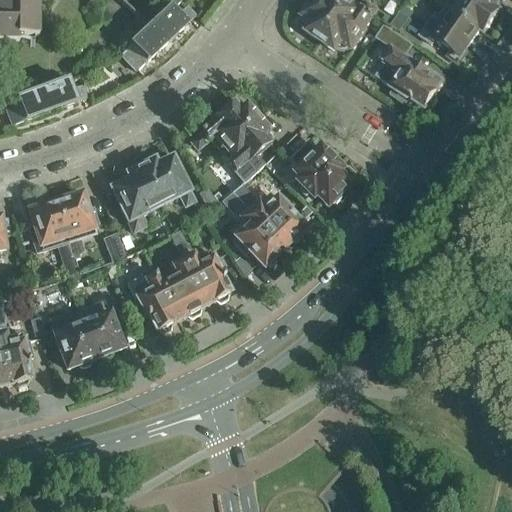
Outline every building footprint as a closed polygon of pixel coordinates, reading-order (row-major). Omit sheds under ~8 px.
[(0,0),(0,40),(19,41),(19,36),(37,37),(37,0),(0,0)] [(108,0),(103,4),(125,31),(136,22),(118,0),(108,0)] [(314,0),(313,4),(311,2),(301,17),(306,21),(305,22),(305,23),(305,25),(305,26),(306,27),(306,28),(307,29),(308,30),(309,31),(307,34),(320,43),(348,2),(345,0),(314,0)] [(388,0),(401,8),(406,0),(388,0)] [(452,0),(447,8),(453,12),(484,34),(500,13),(495,10),(498,5),(490,0),(452,0)] [(348,2),(320,43),(335,53),(337,50),(338,51),(339,51),(341,51),(343,51),(345,51),(346,51),(347,50),(348,49),(353,52),(364,36),(361,35),(372,18),(377,11),(366,3),(361,11),(348,2)] [(170,10),(120,56),(135,73),(194,18),(185,8),(176,16),(170,10)] [(432,21),(419,39),(430,46),(433,42),(447,52),(449,53),(447,57),(458,65),(468,52),(466,51),(479,32),(484,35),(484,34),(453,12),(447,8),(436,23),(432,21)] [(385,84),(385,85),(394,91),(391,95),(404,104),(407,100),(413,104),(414,103),(425,111),(427,108),(432,109),(437,102),(435,97),(443,87),(442,86),(428,76),(429,75),(416,66),(416,67),(405,59),(414,47),(402,39),(384,65),(384,66),(376,78),(385,84)] [(68,83),(4,107),(12,127),(87,99),(83,87),(71,91),(68,83)] [(220,152),(256,121),(245,108),(244,110),(239,104),(234,107),(232,104),(218,116),(220,118),(200,135),(200,136),(190,145),(197,153),(210,141),(220,152)] [(256,121),(220,152),(230,164),(227,166),(244,186),(264,166),(257,158),(269,147),(267,143),(271,140),(266,134),(267,133),(256,121)] [(335,205),(340,201),(340,197),(338,196),(348,187),(346,185),(352,180),(344,172),(340,171),(319,150),(317,153),(307,143),(288,161),(298,171),(295,174),(301,180),(298,183),(302,186),(300,187),(300,191),(305,196),(308,196),(310,194),(313,198),(316,195),(328,207),(330,204),(331,205),(335,205)] [(140,169),(158,205),(173,197),(175,202),(180,199),(185,208),(194,203),(189,194),(190,194),(172,159),(157,167),(154,161),(140,169)] [(128,181),(110,190),(127,225),(128,225),(132,235),(146,228),(141,218),(146,216),(144,212),(158,205),(140,169),(126,176),(128,181)] [(240,189),(232,196),(283,250),(290,243),(295,244),(301,238),(300,234),(302,232),(288,217),(292,212),(280,200),(276,204),(275,203),(264,214),(240,189)] [(217,195),(212,199),(218,206),(223,202),(217,195)] [(54,205),(71,256),(82,253),(76,236),(93,231),(91,227),(96,226),(91,211),(87,213),(81,196),(54,205)] [(263,269),(265,267),(270,268),(276,263),(275,258),(283,250),(232,196),(225,203),(236,215),(234,217),(246,230),(236,240),(237,241),(233,245),(244,258),(248,254),(263,269)] [(32,212),(28,213),(34,230),(29,231),(33,245),(32,245),(35,257),(57,250),(60,260),(67,280),(77,277),(71,256),(54,205),(42,209),(32,212)] [(220,305),(226,302),(226,297),(229,296),(221,281),(223,280),(221,276),(224,274),(216,260),(213,262),(208,253),(194,260),(188,249),(186,250),(178,234),(168,239),(177,255),(206,308),(215,303),(220,305)] [(123,261),(115,236),(101,240),(109,265),(123,261)] [(206,308),(177,255),(166,261),(172,272),(157,280),(151,269),(150,269),(179,322),(187,319),(191,321),(198,317),(199,312),(206,308)] [(132,305),(140,319),(144,317),(146,321),(148,320),(156,335),(159,334),(163,336),(169,332),(170,327),(178,323),(179,322),(150,269),(139,275),(141,278),(127,285),(132,294),(136,303),(132,305)] [(91,310),(76,316),(94,362),(97,360),(98,361),(102,363),(108,360),(110,356),(110,355),(121,351),(117,342),(119,341),(114,327),(112,328),(112,327),(127,321),(116,298),(103,303),(90,308),(91,310)] [(28,365),(27,361),(31,360),(27,343),(22,344),(20,334),(5,337),(4,331),(5,325),(0,305),(0,369),(5,388),(15,386),(18,389),(25,388),(27,383),(30,382),(26,365),(28,365)] [(90,363),(94,362),(76,316),(62,321),(60,319),(48,323),(58,349),(56,349),(61,363),(63,362),(67,372),(77,368),(78,368),(82,370),(89,368),(90,364),(90,363)] [(511,511),(511,495),(498,510),(500,511),(511,511)]
